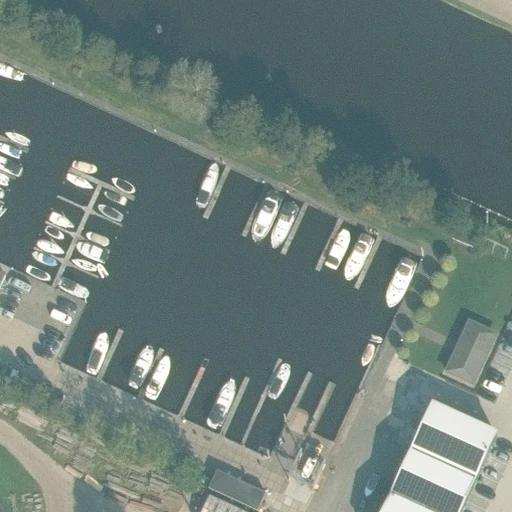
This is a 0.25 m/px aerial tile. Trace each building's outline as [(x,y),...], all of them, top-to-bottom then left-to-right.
[(451,242),(469,250),(471,246),(476,235),(462,229),(458,227),(454,235),(451,242)] [(474,387),(498,336),(468,322),(459,343),(455,352),(445,373),(474,387)] [(402,392),(393,414),(409,421),(418,399),(402,392)] [(463,511),(476,484),(496,440),(431,410),(411,454),(384,511),(463,511)] [(251,511),(257,511),(265,497),(217,474),(209,492),(251,511)] [(218,502),(209,498),(202,511),(241,511),(218,501),(218,502)]
